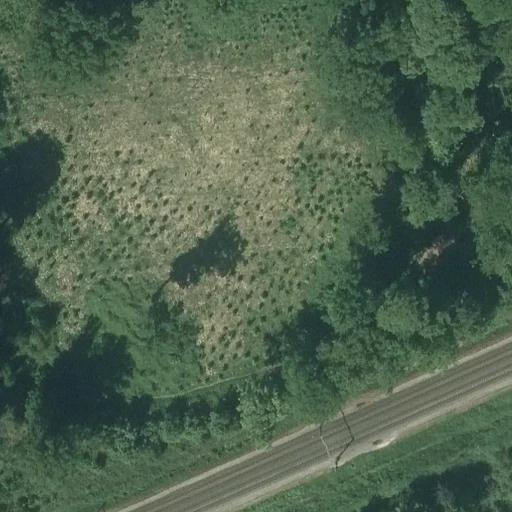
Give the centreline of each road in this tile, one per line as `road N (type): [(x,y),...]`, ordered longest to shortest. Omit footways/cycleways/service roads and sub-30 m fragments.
road 1 (track): [(0,402),(146,407),(223,391),(314,336),(388,224),(440,197),(511,187)]
road 2 (track): [(462,192),(418,91),(404,27),(348,0)]
